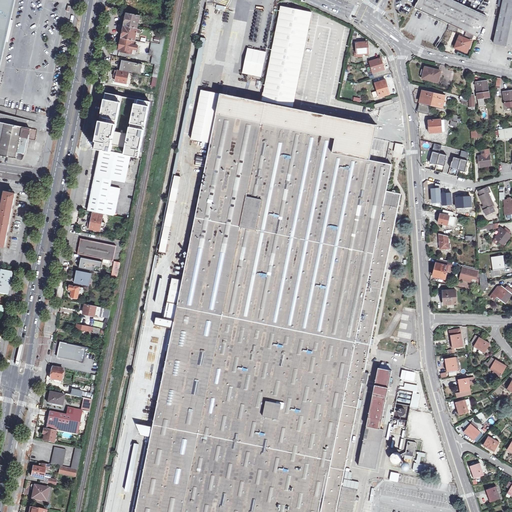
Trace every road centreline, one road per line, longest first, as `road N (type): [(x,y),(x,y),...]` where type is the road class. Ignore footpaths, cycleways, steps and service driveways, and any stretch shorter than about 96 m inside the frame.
road 1 (track): [(97,511),(202,0)]
road 2 (residential): [(39,314),(53,302),(114,10),(107,0)]
road 3 (primary): [(39,314),(98,20)]
road 4 (primary): [(52,182),(12,381)]
road 5 (residential): [(473,511),(430,373),(425,319)]
road 6 (primary): [(89,0),(52,182)]
road 7 (residential): [(77,0),(43,174)]
road 8 (residential): [(425,319),(416,173)]
road 9 (residential): [(416,173),(402,42)]
